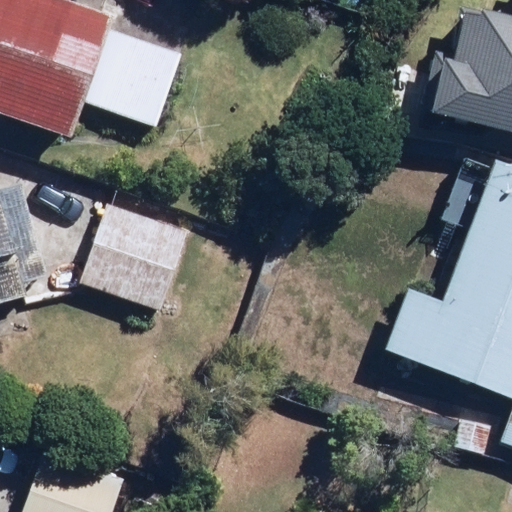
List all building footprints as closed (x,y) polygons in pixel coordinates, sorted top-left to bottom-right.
[(119,16),(70,0),(0,0),(0,111),(76,137),(86,105),(156,128),(180,54),(114,31),(119,16)] [(511,130),(511,19),(465,8),(460,29),(447,26),(427,110),(511,130)] [(511,160),(498,155),(447,296),(409,282),(384,350),(511,396),(511,405),(499,443),(511,447),(511,160)] [(23,183),(0,189),(0,302),(26,295),(22,280),(48,273),(23,183)] [(181,223),(96,203),(77,281),(162,301),(181,223)] [(490,460),(490,406),(442,406),(441,460),(490,460)] [(117,511),(128,478),(41,451),(22,511),(117,511)]
